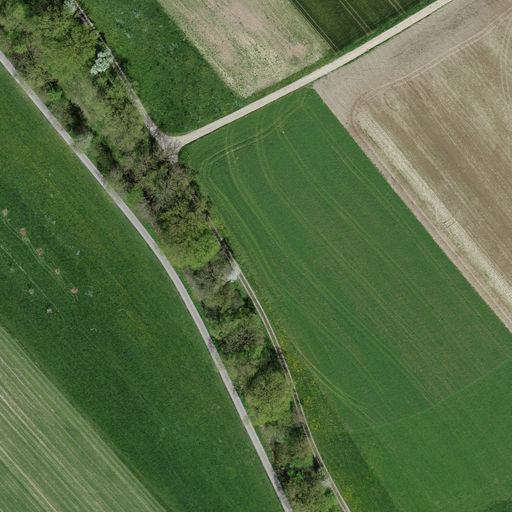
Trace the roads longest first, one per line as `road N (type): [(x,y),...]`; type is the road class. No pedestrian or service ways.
road 1 (track): [(347,511),(251,293),(62,0)]
road 2 (unclassified): [(0,59),(160,256),(286,511)]
road 3 (track): [(448,0),(167,152)]
